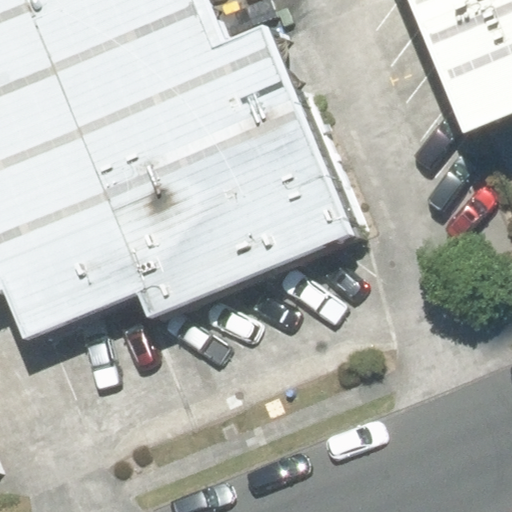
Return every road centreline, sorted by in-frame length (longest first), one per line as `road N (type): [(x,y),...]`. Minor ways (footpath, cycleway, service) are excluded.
road 1 (unknown): [(320,0),(452,335),(511,453)]
road 2 (tertiary): [(511,456),(378,511)]
